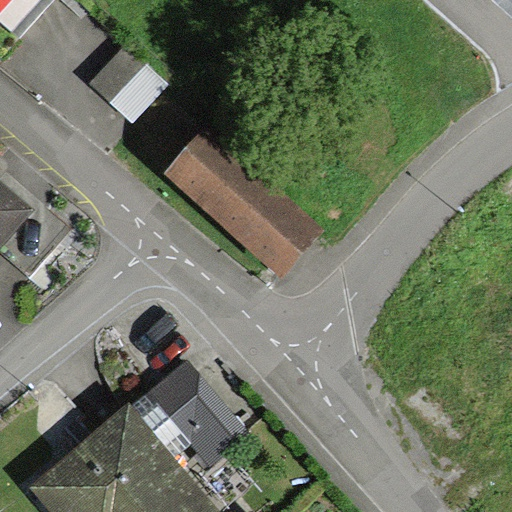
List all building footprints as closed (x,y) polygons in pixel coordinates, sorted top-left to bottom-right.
[(0,0),(0,18),(18,34),(46,0),(0,0)] [(131,45),(90,91),(134,130),(175,84),(131,45)] [(213,132),(167,180),(278,286),(324,238),(213,132)] [(0,254),(31,216),(0,190),(0,254)] [(383,386),(502,465),(507,458),(511,461),(511,281),(471,254),(383,386)] [(187,367),(134,412),(176,460),(190,448),(209,470),(247,439),(187,367)] [(219,511),(176,460),(134,412),(34,496),(47,511),(219,511)]
